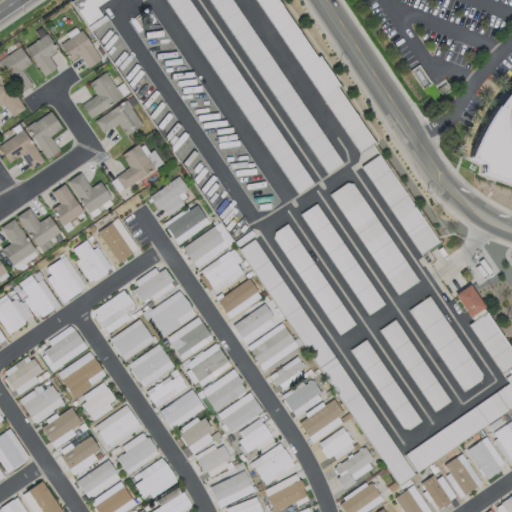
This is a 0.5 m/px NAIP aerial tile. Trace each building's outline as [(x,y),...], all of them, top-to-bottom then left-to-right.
[(71,0),(70,1),(85,26),(102,16),(96,6),(105,0),(71,0)] [(311,185),(191,0),(169,0),(294,196),(311,185)] [(230,0),(340,162),(325,173),(207,0),(230,0)] [(276,0),(315,57),(318,55),(337,85),(335,86),(372,142),(358,153),(253,0),(276,0)] [(99,59),(80,26),(57,40),(71,63),(80,58),(85,68),(99,59)] [(43,75),(55,66),(49,58),(58,52),(45,33),(24,48),(43,75)] [(0,65),(20,92),(31,83),(20,69),(30,62),(18,46),(0,59),(0,65)] [(89,117),(122,96),(106,71),(89,82),(95,91),(79,101),(89,117)] [(0,79),(3,77),(25,110),(13,118),(2,103),(0,104),(0,79)] [(511,93),(497,111),(482,134),(471,158),(484,167),(480,175),(511,186),(511,93)] [(94,122),(105,135),(118,126),(125,135),(142,122),(123,99),(94,122)] [(51,133),(60,128),(49,111),(25,127),(45,158),(61,148),(51,133)] [(43,160),(20,129),(0,143),(0,150),(9,162),(16,156),(27,171),(43,160)] [(120,155),(127,165),(112,175),(122,190),(161,163),(150,147),(144,152),(138,143),(120,155)] [(417,255),(434,244),(380,153),(362,164),(417,255)] [(87,213),(110,198),(99,181),(91,187),(81,172),(66,181),(87,213)] [(148,196),(163,217),(183,203),(177,195),(186,188),(177,176),(148,196)] [(416,283),(352,178),(330,192),(394,296),(416,283)] [(62,227),(83,212),(62,184),(50,193),(57,202),(48,208),(62,227)] [(207,222),(194,202),(163,224),(176,243),(207,222)] [(381,305),(317,202),(301,213),(365,315),(381,305)] [(16,217),(40,252),(62,237),(45,213),(37,218),(30,207),(16,217)] [(36,252),(11,220),(0,228),(0,230),(9,242),(0,249),(15,269),(36,252)] [(116,264),(137,249),(116,220),(95,235),(116,264)] [(195,267),(232,242),(218,223),(182,248),(195,267)] [(337,335),(353,324),(286,223),(270,233),(337,335)] [(399,460),(255,237),(240,247),(384,470),(399,460)] [(97,244),(88,248),(85,242),(70,250),(86,282),(109,270),(97,244)] [(246,269),(232,248),(200,271),(214,292),(246,269)] [(84,285),(62,256),(41,272),(63,301),(84,285)] [(173,283),(158,264),(130,286),(144,305),(173,283)] [(57,304),(36,273),(15,287),(36,319),(57,304)] [(228,317),(260,296),(248,278),(216,299),(228,317)] [(468,317),(483,307),(468,284),(453,294),(468,317)] [(133,306),(122,290),(91,312),(106,333),(128,316),(125,312),(133,306)] [(193,315),(179,291),(146,311),(160,335),(193,315)] [(25,324),(13,332),(0,313),(0,298),(5,295),(25,324)] [(460,392),(481,379),(430,295),(408,308),(460,392)] [(243,341),(274,322),(263,304),(232,323),(243,341)] [(511,363),(511,352),(486,312),(468,324),(499,372),(511,363)] [(180,359),(211,338),(196,317),(165,338),(180,359)] [(430,412),(447,402),(395,318),(379,328),(430,412)] [(108,339),(123,360),(152,340),(137,319),(108,339)] [(296,347),(282,323),(246,345),(260,369),(296,347)] [(85,347),(71,325),(38,347),(52,368),(85,347)] [(400,432),(416,423),(368,338),(351,347),(400,432)] [(228,365),(214,343),(182,365),(196,386),(228,365)] [(139,386),(171,366),(158,344),(126,364),(139,386)] [(72,397),(104,374),(87,351),(55,374),(72,397)] [(0,373),(15,394),(43,376),(28,354),(0,373)] [(275,388),(305,375),(298,359),(267,372),(275,388)] [(214,411),(245,389),(231,369),(200,391),(214,411)] [(145,392),(154,406),(185,386),(175,372),(145,392)] [(509,385),(435,432),(445,448),(511,404),(511,372),(504,377),(509,385)] [(290,412),(317,392),(306,377),(279,398),(290,412)] [(18,400),(34,422),(62,403),(46,380),(18,400)] [(78,399),(93,420),(117,402),(101,382),(78,399)] [(202,407),(189,390),(158,411),(170,429),(202,407)] [(228,433),(260,410),(248,392),(216,415),(228,433)] [(344,423),(335,401),(300,431),(307,438),(344,423)] [(139,427),(125,405),(92,425),(106,447),(139,427)] [(39,425),(51,446),(82,428),(70,408),(39,425)] [(191,453),(215,435),(199,414),(175,432),(191,453)] [(232,437),(247,456),(272,438),(257,418),(232,437)] [(508,462),(511,459),(511,425),(509,421),(489,435),(508,462)] [(318,440),(326,460),(352,450),(344,429),(318,440)] [(24,461),(12,470),(0,451),(0,435),(5,432),(24,461)] [(143,432),(112,452),(126,473),(156,453),(143,432)] [(72,474),(100,453),(87,434),(59,455),(72,474)] [(483,479),(503,467),(485,437),(465,449),(483,479)] [(249,463),(264,484),(292,464),(278,443),(249,463)] [(229,467),(224,445),(195,452),(201,474),(229,467)] [(342,488),(375,465),(363,447),(329,469),(342,488)] [(480,482),(460,453),(440,467),(459,496),(480,482)] [(175,480),(161,458),(130,478),(144,500),(175,480)] [(87,497),(118,476),(106,459),(75,480),(87,497)] [(218,507),(252,489),(242,470),(208,488),(218,507)] [(436,510),(454,498),(436,471),(419,483),(436,510)] [(279,511),(307,498),(295,474),(262,490),(273,511),(279,511)] [(21,493),(33,511),(55,511),(61,508),(42,479),(21,493)] [(361,511),(381,502),(370,481),(337,498),(344,511),(361,511)] [(89,502),(96,511),(120,511),(134,503),(119,482),(89,502)] [(392,498),(401,511),(428,511),(412,485),(392,498)] [(151,499),(154,511),(189,511),(183,490),(151,499)] [(511,511),(511,494),(496,507),(499,511),(511,511)] [(0,511),(25,511),(14,497),(0,506),(0,511)] [(259,511),(257,500),(223,506),(224,511),(259,511)]
